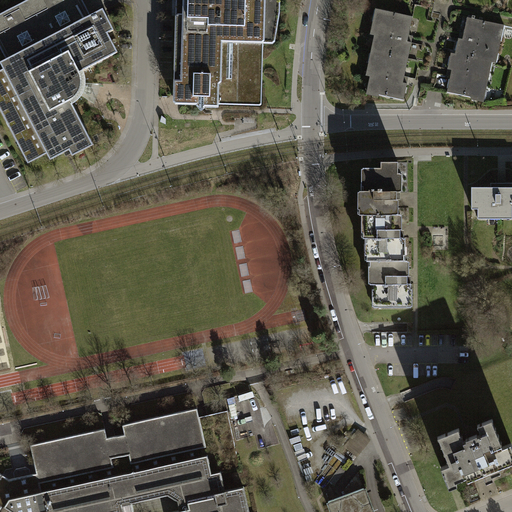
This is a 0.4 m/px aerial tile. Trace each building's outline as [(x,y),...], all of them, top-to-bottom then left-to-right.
[(12,0),(0,6),(0,14),(24,2),(22,0),(12,0)] [(93,145),(71,102),(76,99),(79,94),(83,83),(82,77),(80,72),(118,53),(108,34),(114,31),(103,10),(90,16),(82,0),(28,0),(24,2),(0,14),(0,47),(7,61),(8,61),(11,66),(5,69),(5,68),(0,70),(0,109),(28,163),(47,153),(50,160),(69,150),(72,156),(93,145)] [(273,44),(275,42),(280,14),(280,0),(177,0),(178,7),(177,15),(175,17),(173,102),(174,103),(176,105),(196,105),(201,111),(205,107),(218,108),(219,107),(219,104),(261,105),(263,44),(273,44)] [(377,39),(375,51),(406,58),(410,42),(407,42),(409,35),(406,35),(410,16),(379,10),(375,32),(371,31),(370,35),(374,35),(374,38),(377,39)] [(461,39),(458,55),(489,62),(493,63),(495,53),(498,54),(500,47),(496,47),(501,24),(475,19),(475,16),(472,16),(472,18),(470,18),(466,33),(464,33),(463,39),(461,39)] [(402,76),(406,58),(375,51),(370,73),(367,72),(366,76),(370,77),(369,80),(373,80),(370,93),(402,100),(405,83),(403,83),(405,76),(402,76)] [(487,70),(489,62),(458,55),(453,54),(450,70),(452,70),(451,77),(453,77),(450,93),(481,99),(485,77),(489,78),(490,71),(487,70)] [(99,84),(83,83),(79,94),(93,103),(99,84)] [(426,99),(427,88),(421,87),(419,98),(426,99)] [(363,215),(367,215),(394,215),(394,201),(395,201),(395,193),(397,193),(397,174),(398,174),(398,163),(381,163),(381,169),(367,169),(367,191),(363,191),(363,215)] [(490,214),(511,214),(511,183),(503,183),(491,183),(491,188),(472,188),(472,209),(478,209),(478,219),(490,219),(490,214)] [(370,261),(374,261),(401,261),(401,238),(398,238),(398,229),(397,229),(397,215),(394,215),(367,215),(367,239),(370,239),(370,261)] [(404,261),(401,261),(374,261),(374,285),(377,285),(377,307),(408,307),(408,283),(405,283),(405,276),(404,276),(404,261)] [(105,428),(30,445),(36,474),(31,475),(27,473),(22,474),(17,475),(15,478),(10,480),(0,473),(0,511),(133,511),(132,502),(168,495),(172,497),(178,500),(180,510),(171,511),(249,511),(244,486),(225,491),(221,473),(240,468),(227,411),(207,415),(209,425),(201,426),(197,408),(122,425),(124,434),(112,437),(107,438),(105,428)] [(478,425),(481,434),(478,436),(477,434),(466,439),(466,440),(469,445),(466,447),(464,441),(459,431),(460,430),(459,428),(438,437),(439,439),(449,464),(441,467),(446,478),(453,475),(455,481),(466,476),(468,481),(470,480),(470,479),(483,474),(490,471),(492,475),(493,475),(493,474),(499,472),(501,472),(499,467),(508,464),(508,465),(511,464),(510,463),(508,457),(511,455),(511,445),(511,443),(503,447),(493,422),(493,421),(492,419),(478,425)] [(358,461),(372,443),(358,432),(344,450),(358,461)] [(14,472),(15,478),(17,475),(22,474),(27,473),(31,475),(30,469),(26,467),(16,469),(14,472)] [(490,471),(483,474),(486,481),(493,478),(492,475),(490,471)] [(453,475),(446,478),(449,487),(457,484),(455,481),(453,475)] [(329,501),(333,511),(371,511),(363,488),(329,501)]
